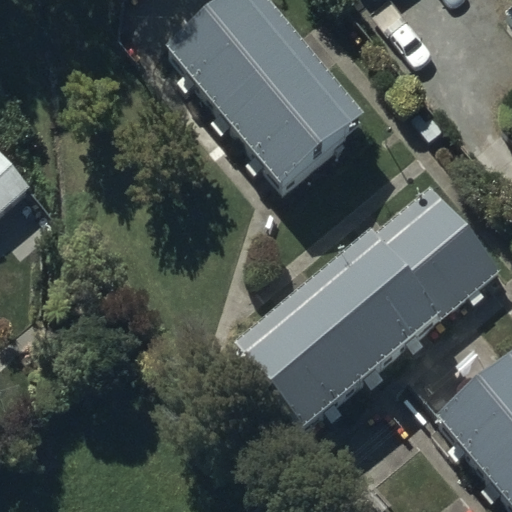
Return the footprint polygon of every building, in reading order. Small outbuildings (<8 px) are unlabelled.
[(248,0),(244,0),(164,69),(279,209),(363,139),(248,0)] [(511,15),(501,24),(511,38),(511,15)] [(0,225),(29,201),(0,166),(0,225)] [(501,283),(431,198),(233,366),(304,450),(501,283)] [(511,511),(511,372),(434,439),(493,511),(511,511)]
